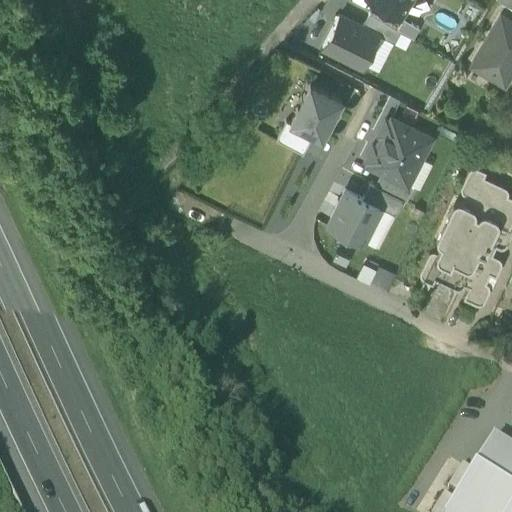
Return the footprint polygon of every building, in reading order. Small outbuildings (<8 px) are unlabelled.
[(369,0),(393,14),(393,13),(400,18),(410,0),(369,0)] [(511,0),(498,0),(511,8),(511,0)] [(400,32),(369,14),(362,28),(378,37),(394,44),(400,32)] [(469,65),(504,86),(511,72),(511,21),(500,14),(469,65)] [(362,28),(338,16),(322,48),(362,68),(378,37),(362,28)] [(341,100),(309,84),(290,122),(289,123),(312,135),(321,139),(341,100)] [(381,172),(406,185),(407,184),(420,158),(430,139),(391,119),(389,122),(386,120),(379,134),(382,136),(376,148),(373,146),(366,160),(369,162),(367,165),(381,172)] [(312,135),(289,123),(290,122),(285,120),(275,139),(302,154),(312,135)] [(431,164),(420,158),(407,184),(414,187),(419,189),(431,164)] [(419,272),(421,276),(432,281),(434,276),(463,290),(461,295),(475,302),(478,302),(482,301),(489,288),(488,282),(484,279),(488,272),(494,275),(500,263),(499,257),(491,252),(495,243),(499,244),(505,242),(511,227),(511,226),(509,225),(511,217),(511,191),(510,195),(506,194),(507,188),(505,185),(482,174),(485,169),(475,165),(470,165),(467,168),(460,185),(460,189),(464,192),(460,199),(456,198),(451,201),(435,235),(436,240),(439,243),(436,250),(431,248),(428,250),(419,268),(419,272)] [(406,185),(381,172),(374,185),(402,200),(406,202),(414,187),(407,184),(406,185)] [(369,183),(362,198),(379,207),(395,215),(402,200),(374,185),(369,183)] [(362,198),(345,189),(327,224),(362,241),(379,207),(362,198)] [(511,511),(511,451),(492,440),(472,473),(457,497),(453,503),(447,511),(511,511)] [(447,490),(457,497),(472,473),(462,467),(447,490)] [(433,511),(447,511),(453,503),(443,497),(433,511)]
